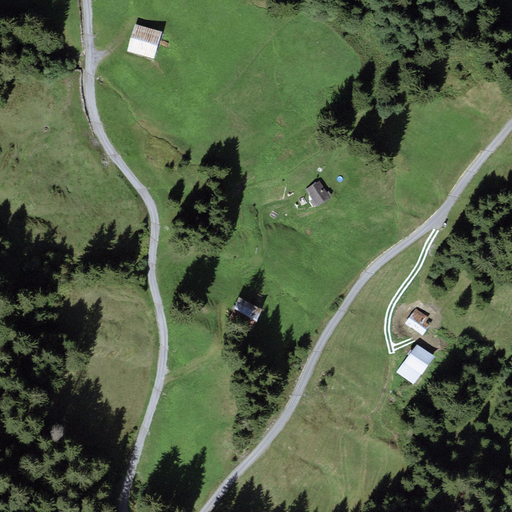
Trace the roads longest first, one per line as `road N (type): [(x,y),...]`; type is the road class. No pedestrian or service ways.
road 1 (track): [(125,511),(162,372),(163,338),(148,272),(153,215),(94,122),(85,0)]
road 2 (track): [(206,511),(287,411),(364,275),(428,222),(511,120)]
